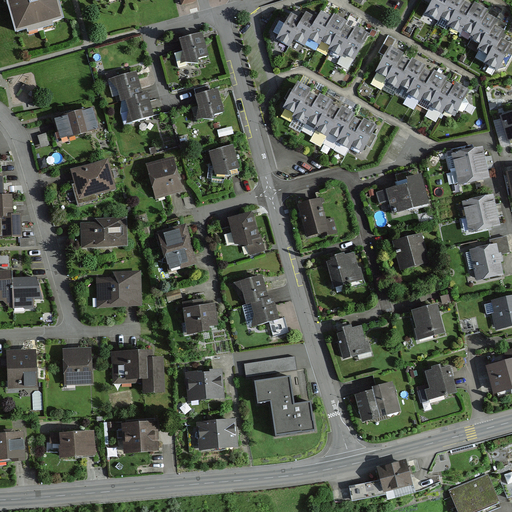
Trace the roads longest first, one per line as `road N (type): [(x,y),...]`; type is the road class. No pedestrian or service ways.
road 1 (tertiary): [(352,463),(277,477),(0,500)]
road 2 (residential): [(271,192),(224,9),(147,30),(168,107)]
road 3 (residential): [(511,234),(491,135),(271,192)]
road 4 (residential): [(0,114),(20,142),(71,331),(0,336)]
road 5 (residential): [(352,463),(271,192)]
road 6 (tertiary): [(511,422),(352,463)]
road 7 (residential): [(271,192),(201,215),(215,276)]
